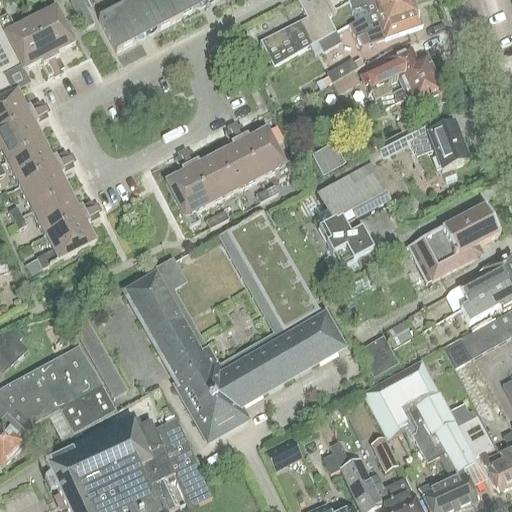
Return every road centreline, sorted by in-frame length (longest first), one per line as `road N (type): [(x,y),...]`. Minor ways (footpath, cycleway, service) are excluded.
road 1 (residential): [(185,50),(78,107),(76,131),(95,167),(111,173),(139,160)]
road 2 (residential): [(139,160),(207,127),(214,107),(185,50)]
road 3 (tertiary): [(511,137),(466,0)]
